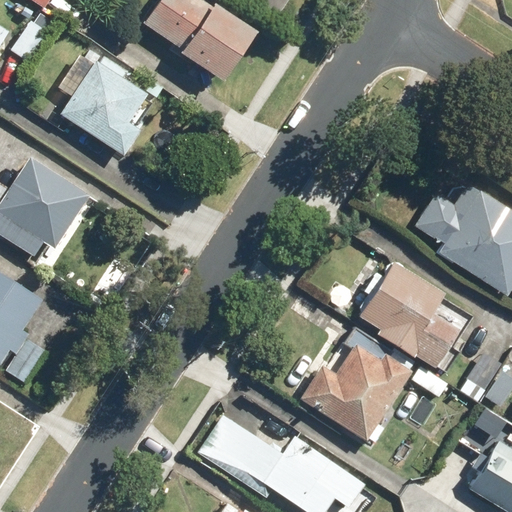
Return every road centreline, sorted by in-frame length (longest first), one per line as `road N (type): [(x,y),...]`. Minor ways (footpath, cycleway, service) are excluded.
road 1 (residential): [(388,14),(61,511)]
road 2 (residential): [(388,14),(511,95)]
